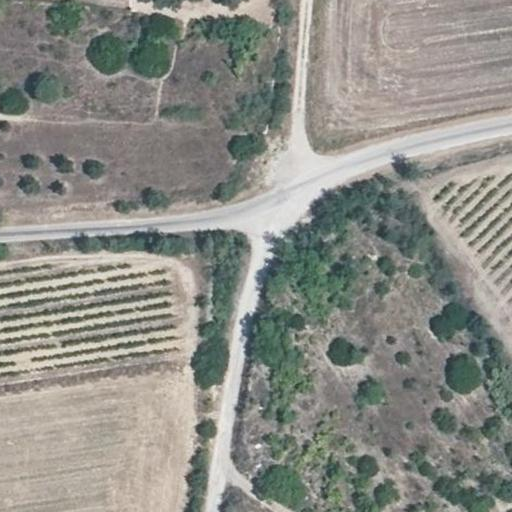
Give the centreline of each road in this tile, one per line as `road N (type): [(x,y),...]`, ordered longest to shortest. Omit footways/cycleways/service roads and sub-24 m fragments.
road 1 (unclassified): [(511,128),(380,161),(265,207),(131,227),(0,234)]
road 2 (track): [(214,511),(234,344),(265,207),(292,150),(305,0)]
